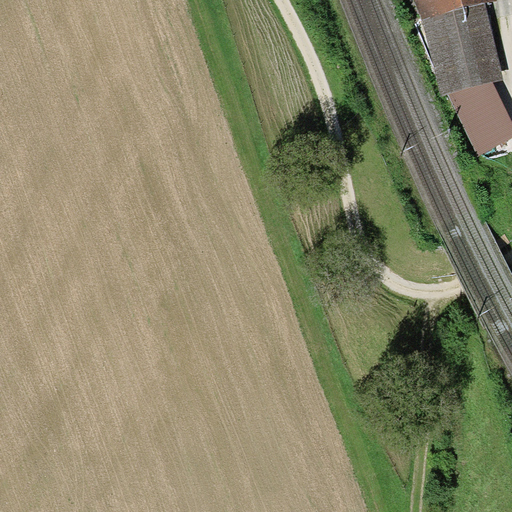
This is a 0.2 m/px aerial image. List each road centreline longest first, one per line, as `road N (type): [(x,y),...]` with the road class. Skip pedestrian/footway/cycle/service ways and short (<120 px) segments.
road 1 (track): [(276,0),(313,71),(360,245),(378,271),(429,293),(511,258)]
road 2 (track): [(429,293),(415,511)]
